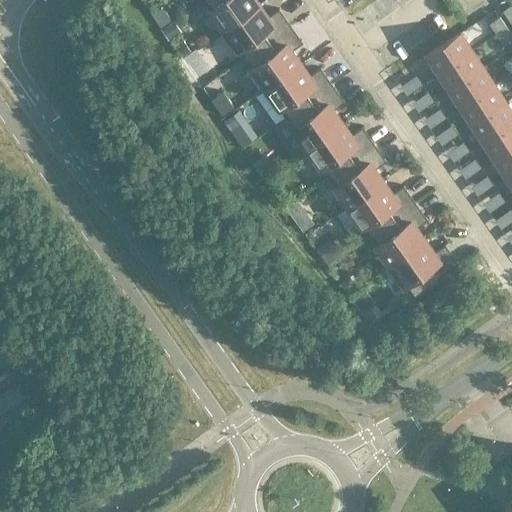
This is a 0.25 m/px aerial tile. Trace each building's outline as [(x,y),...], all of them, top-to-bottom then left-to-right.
[(203,0),(224,28),(260,3),(257,0),(203,0)] [(268,16),(260,3),(224,28),(244,58),(291,25),(290,24),(289,25),(280,11),(281,10),(279,8),(268,16)] [(506,26),(499,16),(489,23),(496,33),(506,26)] [(162,29),(169,39),(180,32),(173,21),(162,29)] [(292,26),(291,25),(244,58),(265,87),(301,62),(292,49),(303,42),(301,39),(300,40),(291,27),(292,26)] [(511,36),(511,33),(506,26),(496,33),(503,43),(511,36)] [(473,49),(461,31),(427,54),(439,72),(473,49)] [(174,45),(182,57),(191,51),(183,40),(174,45)] [(484,67),(473,49),(439,72),(450,89),(484,67)] [(195,53),(186,59),(192,68),(201,62),(195,53)] [(310,74),(301,62),(265,87),(286,117),(333,84),(332,83),(330,83),(321,70),(322,69),(321,67),(310,74)] [(495,84),(484,67),(450,89),(461,106),(495,84)] [(334,85),(333,84),(286,117),(307,147),(343,121),(334,109),(345,101),(343,99),(342,99),(332,86),(334,85)] [(506,101),(495,84),(461,106),(472,123),(506,101)] [(234,107),(223,91),(212,99),(223,115),(234,107)] [(511,121),(511,109),(506,101),(472,123),(483,140),(511,121)] [(352,134),(343,121),(307,147),(327,176),(374,143),(373,142),(372,143),(363,129),(364,129),(362,126),(352,134)] [(511,145),(511,121),(483,140),(495,157),(511,145)] [(252,138),(245,129),(237,134),(244,144),(252,138)] [(375,144),(374,143),(327,176),(348,205),(384,180),(375,168),(386,160),(384,157),(383,158),(374,145),(375,144)] [(511,170),(511,145),(495,157),(506,174),(511,170)] [(393,193),(384,180),(348,205),(369,235),(416,202),(415,201),(414,202),(404,188),(406,187),(404,185),(393,193)] [(306,212),(298,201),(289,207),(296,218),(306,212)] [(417,203),(416,202),(369,235),(390,264),(426,239),(417,226),(428,219),(426,216),(425,217),(415,204),(417,203)] [(434,251),(426,239),(390,264),(411,295),(458,262),(456,260),(455,260),(446,247),(447,246),(445,244),(434,251)] [(332,240),(319,249),(326,261),(340,251),(332,240)] [(353,287),(348,278),(341,282),(347,291),(353,287)] [(371,307),(362,313),(370,324),(378,318),(371,307)] [(9,360),(2,350),(0,351),(0,361),(2,365),(9,360)] [(22,380),(15,370),(9,375),(16,384),(22,380)] [(29,390),(22,380),(16,384),(23,394),(29,390)]
